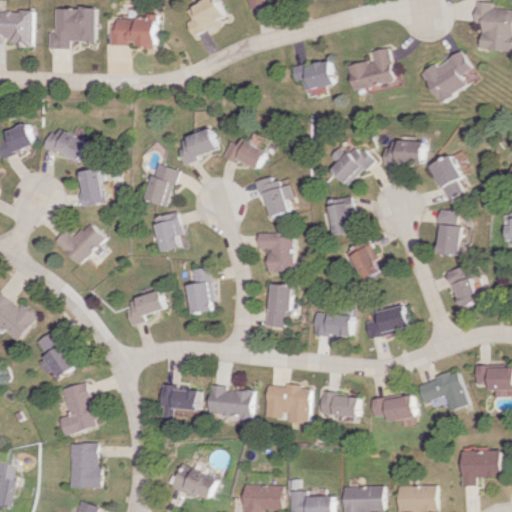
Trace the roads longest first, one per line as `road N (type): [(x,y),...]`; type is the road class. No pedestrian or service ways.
road 1 (residential): [(436,15),(378,11),(256,44),(158,83),(0,80)]
road 2 (residential): [(125,359),(177,349),(358,368),(511,333)]
road 3 (residential): [(0,247),(61,290),(125,359),(138,428),(133,511)]
road 4 (residential): [(219,195),(242,286),(237,352)]
road 5 (residential): [(452,346),(402,202)]
